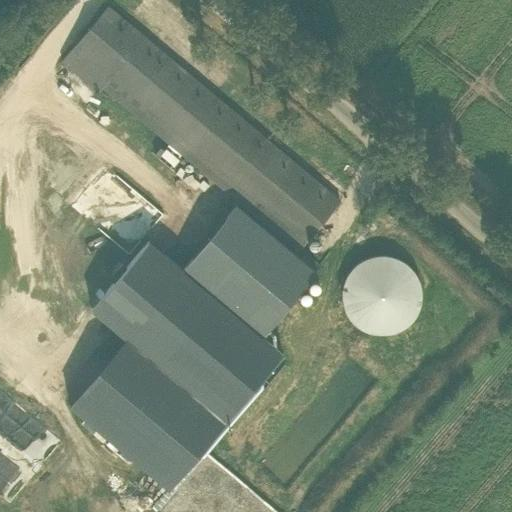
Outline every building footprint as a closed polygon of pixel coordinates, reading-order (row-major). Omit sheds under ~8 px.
[(102,87),(298,251),(340,201),(107,6),(61,60),(98,91),(102,87)] [(124,263),(166,215),(31,98),(0,133),(0,143),(106,235),(100,242),(124,263)] [(0,207),(30,174),(6,153),(0,159),(0,207)] [(235,204),(181,269),(259,334),(313,269),(235,204)] [(0,317),(44,352),(73,316),(0,258),(0,317)] [(414,327),(410,260),(346,263),(349,330),(414,327)] [(0,498),(16,511),(141,511),(0,392),(0,498)]
